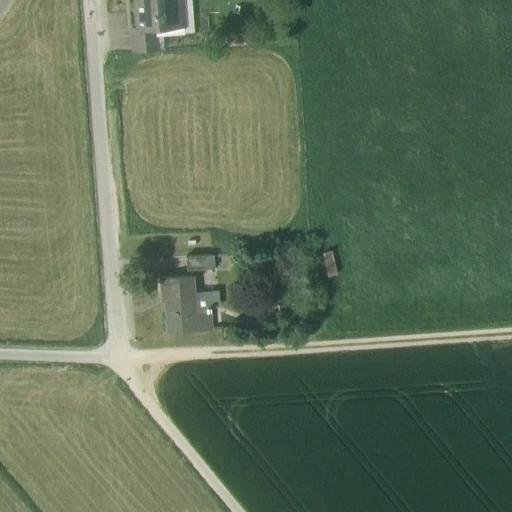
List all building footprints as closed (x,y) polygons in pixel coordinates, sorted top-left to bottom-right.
[(181,0),(135,0),(138,28),(138,29),(156,28),(155,18),(183,16),(181,0)] [(110,12),(110,29),(126,29),(127,13),(110,12)] [(183,16),(155,18),(156,28),(157,42),(163,41),(163,35),(184,33),(183,16)] [(156,28),(138,29),(138,28),(132,28),(134,52),(157,51),(157,42),(156,28)] [(213,255),(187,257),(188,271),(214,269),(213,255)] [(192,276),(161,278),(162,297),(165,297),(168,334),(199,332),(198,313),(195,313),(192,276)] [(298,304),(278,306),(280,326),(300,324),(298,304)] [(210,312),(195,313),(198,313),(199,332),(212,331),(210,312)]
